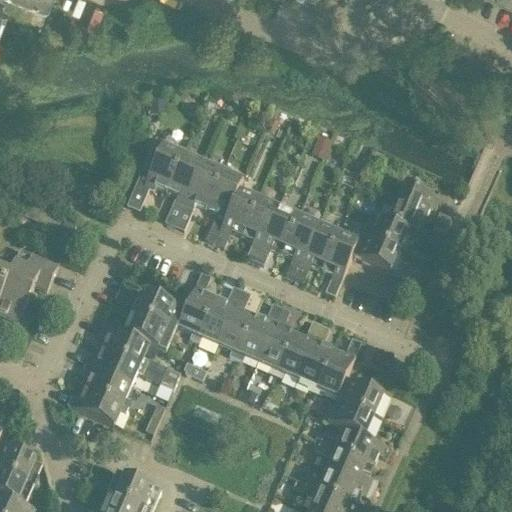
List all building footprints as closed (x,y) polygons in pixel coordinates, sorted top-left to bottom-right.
[(327,161),(333,144),(320,139),(313,156),(327,161)] [(155,192),(165,196),(184,154),(176,150),(174,156),(161,150),(159,145),(154,143),(126,211),(139,217),(148,195),(152,197),(155,192)] [(173,231),(200,167),(187,162),(190,156),(184,154),(165,196),(175,201),(164,227),(173,231)] [(204,213),(222,170),(216,168),(214,173),(200,167),(173,231),(181,235),(193,208),(204,213)] [(236,197),(237,196),(241,185),(227,179),(230,174),(222,170),(204,213),(214,218),(203,244),(213,248),(234,197),(236,197)] [(405,189),(397,206),(396,209),(423,221),(427,211),(432,213),(437,202),(405,189)] [(240,241),(258,198),(252,196),(250,201),(237,196),(236,197),(234,197),(213,248),(222,252),(228,236),(240,241)] [(252,266),(276,212),(263,207),(265,201),(258,198),(240,241),(251,246),(244,262),(252,266)] [(418,231),(423,221),(396,209),(394,213),(387,229),(387,230),(405,238),(419,244),(424,233),(418,231)] [(25,221),(60,236),(65,226),(29,210),(25,221)] [(279,258),(298,215),(292,212),(290,218),(276,212),(252,266),(261,270),(268,254),(279,258)] [(292,284),(315,229),(302,224),(305,218),(298,215),(279,258),(290,263),(283,279),(292,284)] [(437,217),(433,225),(447,230),(450,222),(437,217)] [(387,229),(368,221),(358,242),(396,258),(405,238),(387,230),(387,229)] [(443,239),(447,230),(433,225),(430,233),(443,239)] [(65,226),(60,236),(60,237),(63,238),(71,242),(76,230),(65,226)] [(319,275),(337,233),(331,230),(329,235),(315,229),(292,284),(301,287),(308,270),(319,275)] [(344,236),(337,233),(319,275),(330,280),(323,297),(333,301),(350,263),(356,247),(342,241),(344,236)] [(396,258),(358,242),(356,247),(350,263),(388,279),(396,258)] [(58,272),(50,268),(20,255),(10,279),(0,274),(0,320),(19,328),(34,292),(46,297),(58,272)] [(196,347),(215,304),(204,299),(211,283),(201,278),(184,316),(177,332),(192,339),(190,345),(196,347)] [(219,351),(242,296),(234,292),(227,309),(215,304),(196,347),(203,350),(205,345),(219,351)] [(236,365),(255,321),(244,316),(251,300),(242,296),(219,351),(232,356),(229,362),(236,365)] [(184,316),(146,300),(137,320),(167,333),(176,336),(177,332),(184,316)] [(258,367),(281,313),(272,309),(265,325),(255,321),(236,365),(242,367),(245,362),(258,367)] [(275,381),(294,338),(282,333),(289,317),(281,313),(258,367),(271,373),(269,379),(275,381)] [(166,358),(176,336),(167,333),(137,320),(129,340),(149,349),(149,351),(166,358)] [(297,385),(321,330),(312,326),(305,343),(294,338),(275,381),(282,384),(285,379),(297,385)] [(143,364),(149,351),(149,349),(129,340),(102,329),(98,339),(107,343),(102,355),(146,373),(149,366),(143,364)] [(315,399),(334,355),(323,351),(330,334),(321,330),(297,385),(312,391),(309,396),(315,399)] [(345,360),(334,355),(315,399),(322,401),(324,396),(339,402),(345,387),(362,348),(352,344),(345,360)] [(143,379),(146,373),(102,355),(98,365),(88,362),(85,370),(131,390),(137,377),(143,379)] [(149,365),(149,366),(146,373),(164,380),(168,372),(149,365)] [(207,376),(187,368),(184,375),(187,376),(186,378),(203,386),(207,376)] [(126,403),(131,390),(85,370),(81,379),(90,383),(85,394),(129,412),(132,405),(126,403)] [(168,372),(164,380),(177,386),(181,378),(168,372)] [(164,380),(146,373),(143,379),(142,380),(161,388),(164,380)] [(174,394),(177,386),(164,380),(161,388),(174,394)] [(354,390),(345,387),(339,402),(336,409),(373,425),(383,403),(354,390)] [(129,412),(85,394),(81,405),(72,401),(67,411),(114,430),(120,416),(126,419),(129,412)] [(158,408),(152,422),(160,425),(166,412),(158,408)] [(0,417),(0,445),(14,413),(4,409),(0,417)] [(373,425),(336,409),(327,429),(344,436),(345,436),(365,445),(373,425)] [(154,439),(160,425),(152,422),(146,435),(154,439)] [(339,448),(322,441),(318,450),(373,474),(378,462),(386,465),(390,456),(365,445),(345,436),(344,436),(339,448)] [(373,474),(318,450),(315,457),(331,465),(326,476),(373,496),(377,487),(369,484),(373,474)] [(36,468),(0,452),(0,476),(27,488),(36,468)] [(0,501),(18,509),(27,488),(0,476),(0,501)] [(373,496),(326,476),(321,487),(306,480),(302,489),(356,511),(361,501),(369,504),(373,496)] [(107,501),(115,504),(132,511),(155,511),(162,499),(116,479),(107,501)] [(355,511),(356,511),(302,489),(298,497),(314,504),(310,511),(355,511)] [(25,511),(18,509),(0,501),(0,511),(25,511)]
